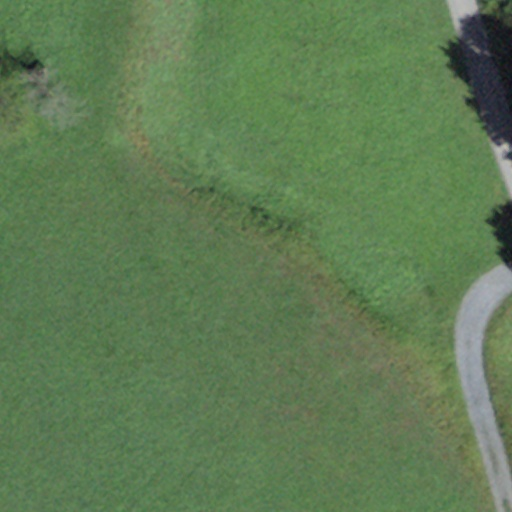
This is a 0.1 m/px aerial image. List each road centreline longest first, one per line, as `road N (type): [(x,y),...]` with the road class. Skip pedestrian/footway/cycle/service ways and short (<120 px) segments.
road 1 (track): [(511,289),(495,303),(480,339),(479,378),(511,502)]
road 2 (track): [(511,128),(465,0)]
